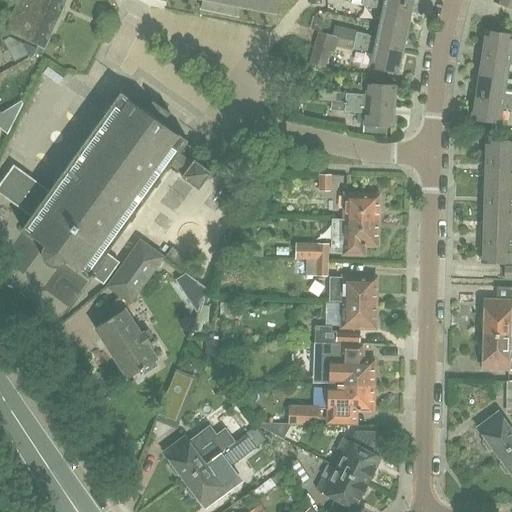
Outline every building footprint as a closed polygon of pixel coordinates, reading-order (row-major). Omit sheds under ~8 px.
[(22,37),(45,48),(66,1),(64,0),(17,0),(5,30),(12,33),(22,37)] [(202,0),(201,9),(237,16),(240,4),(274,11),(276,0),(202,0)] [(407,29),(412,7),(378,0),(363,0),(362,5),(374,8),(374,7),(382,9),(379,23),(407,29)] [(324,27),(320,21),(313,18),(310,28),(322,32),(322,31),(324,27)] [(403,51),(407,29),(379,23),(376,36),(368,35),(368,34),(356,32),(354,41),(403,51)] [(511,48),(511,49),(511,43),(511,34),(485,31),(481,52),(511,57),(511,48)] [(332,36),(316,32),(307,65),(324,69),(328,54),(334,55),(335,47),(352,51),(354,41),(332,36)] [(23,40),(22,37),(12,33),(1,38),(7,48),(23,40)] [(403,51),(354,41),(353,48),(365,51),(373,52),(370,66),(398,72),(403,51)] [(511,57),(481,52),(478,74),(507,79),(509,66),(511,66),(511,57)] [(511,93),(504,92),(507,79),(478,74),(475,96),(511,102),(511,93)] [(316,100),(331,101),(394,106),(396,85),(367,83),(366,95),(316,91),(316,100)] [(184,173),(181,176),(199,189),(211,172),(194,159),(191,163),(178,153),(188,140),(121,92),(49,190),(13,164),(0,182),(0,193),(31,216),(22,228),(44,245),(43,247),(42,248),(42,249),(41,252),(42,254),(42,256),(42,257),(43,259),(44,261),(46,263),(47,264),(49,265),(51,266),(54,266),(57,266),(59,266),(62,265),(64,263),(65,262),(66,261),(89,277),(90,275),(93,277),(103,284),(120,262),(107,252),(171,163),(184,173)] [(511,102),(475,96),(471,118),(500,123),(502,109),(511,110),(511,102)] [(393,126),(394,106),(331,101),(330,110),(364,113),(364,124),(393,126)] [(1,114),(1,112),(0,112),(0,127),(8,134),(23,103),(22,102),(1,114)] [(511,141),(485,140),(484,161),(511,161),(511,141)] [(511,161),(484,161),(484,181),(511,181),(511,161)] [(330,190),(330,174),(320,174),(320,190),(330,190)] [(511,181),(484,181),(483,201),(511,201),(511,181)] [(345,219),(378,220),(379,194),(345,193),(345,218),(345,219)] [(511,201),(483,201),(483,221),(511,222),(511,201)] [(345,219),(345,218),(332,218),(332,249),(344,250),(344,253),(364,254),(364,245),(377,245),(378,220),(345,219)] [(511,233),(511,224),(511,222),(483,221),(482,241),(511,242),(511,233)] [(108,319),(95,327),(128,378),(141,370),(144,375),(159,365),(155,360),(157,359),(148,345),(155,340),(148,329),(141,334),(125,308),(129,302),(130,303),(164,257),(140,240),(107,286),(119,295),(105,315),(108,319)] [(511,251),(511,242),(482,241),(481,262),(511,263),(511,251)] [(306,259),(330,260),(330,244),(306,243),(306,259)] [(172,247),(165,258),(194,279),(201,269),(172,247)] [(277,247),(276,256),(288,256),(289,248),(277,247)] [(329,276),(330,260),(306,259),(305,275),(329,276)] [(342,301),(376,302),(376,277),(343,276),(342,301)] [(511,310),(511,311),(511,300),(484,299),(484,311),(480,315),(480,324),(484,328),(483,334),(510,335),(510,328),(511,328),(511,310)] [(376,302),(342,301),(342,327),(375,328),(376,302)] [(314,341),(325,342),(326,328),(315,327),(314,341)] [(336,343),(360,344),(360,332),(336,331),(336,343)] [(483,357),(482,369),(511,369),(511,334),(510,335),(483,334),(483,340),(479,344),(479,352),(483,357)] [(220,341),(206,341),(206,355),(220,355),(220,341)] [(325,343),(325,354),(330,354),(329,385),(340,385),(340,384),(374,385),(374,360),(362,360),(362,344),(360,344),(336,343),(325,343)] [(173,378),(159,413),(177,420),(191,386),(173,378)] [(373,410),(374,385),(340,384),(340,385),(329,385),(329,409),(373,410)] [(319,407),(289,406),(288,424),(290,424),(318,425),(319,407)] [(498,455),(511,444),(511,429),(498,411),(477,427),(484,437),(483,443),(489,450),(494,451),(498,455)] [(257,425),(282,438),(290,424),(288,424),(260,423),(257,425)] [(163,452),(171,462),(170,467),(175,474),(181,475),(184,480),(205,464),(235,442),(225,428),(217,434),(211,426),(189,442),(185,436),(163,452)] [(255,429),(247,435),(256,447),(264,441),(255,429)] [(375,474),(374,471),(376,468),(374,467),(379,457),(343,438),(338,450),(344,453),(336,467),(368,483),(369,481),(372,479),(375,474)] [(511,473),(511,474),(511,444),(498,455),(501,460),(500,466),(506,473),(511,473)] [(297,459),(285,467),(301,491),(313,483),(297,459)] [(205,508),(226,492),(205,464),(184,480),(188,484),(187,490),(192,497),(198,498),(205,508)] [(366,486),(368,483),(336,467),(329,481),(323,478),(317,489),(352,508),(358,498),(360,499),(361,496),(364,494),(367,489),(366,486)] [(252,490),(243,497),(249,504),(257,497),(258,498),(275,485),(269,478),(253,491),(252,490)]
